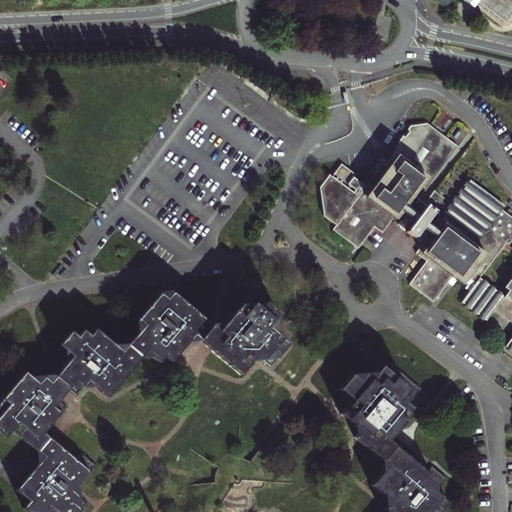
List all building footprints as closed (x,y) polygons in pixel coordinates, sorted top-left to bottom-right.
[(478,4),(472,0),(464,0),(463,1),(474,9),(478,4)] [(511,14),(511,0),(472,0),(478,4),(505,24),(511,14)] [(461,285),(471,272),(478,278),(505,243),(508,245),(511,240),(511,217),(500,209),(503,205),(469,180),(452,204),(434,190),(423,205),(425,206),(420,211),(413,205),(457,147),(444,137),(440,142),(426,131),(430,126),(425,123),(409,125),(406,130),(408,131),(404,137),(402,135),(396,143),(399,144),(383,164),(381,163),(364,186),(352,177),(354,175),(340,164),(330,176),(328,174),(318,187),(322,216),(335,225),(332,229),(357,248),(373,226),(381,232),(397,211),(412,223),(405,232),(414,238),(420,229),(428,235),(415,253),(425,261),(408,284),(432,302),(451,277),(461,285)] [(430,126),(426,131),(440,142),(444,137),(430,126)] [(511,284),(503,296),(478,278),(461,302),(485,320),(493,310),(511,323),(511,335),(504,346),(511,351),(511,284)] [(277,315),(264,303),(258,310),(251,304),(245,311),(239,305),(217,332),(171,293),(165,299),(159,294),(136,321),(143,327),(120,353),(94,330),(89,337),(82,331),(77,338),(70,332),(58,346),(71,357),(49,383),(43,378),(38,384),(25,373),(2,400),(8,405),(0,415),(0,432),(5,437),(11,430),(44,458),(16,491),(29,502),(23,509),(27,511),(43,511),(48,506),(54,511),(77,511),(79,510),(73,504),(78,497),(72,492),(94,466),(80,454),(75,460),(42,433),(59,413),(52,407),(74,382),(81,387),(86,381),(106,397),(145,351),(158,362),(164,355),(170,361),(193,335),(239,373),(256,354),(262,359),(268,352),(274,358),(286,344),(266,328),(277,315)] [(352,401),(346,408),(341,415),(353,425),(355,437),(388,465),(371,485),(384,496),(385,511),(416,511),(417,511),(416,511),(439,511),(447,503),(434,492),(445,479),(432,468),(426,474),(386,441),(414,407),(409,402),(420,389),(393,366),(387,374),(379,368),(375,374),(350,376),(339,390),(352,401)]
